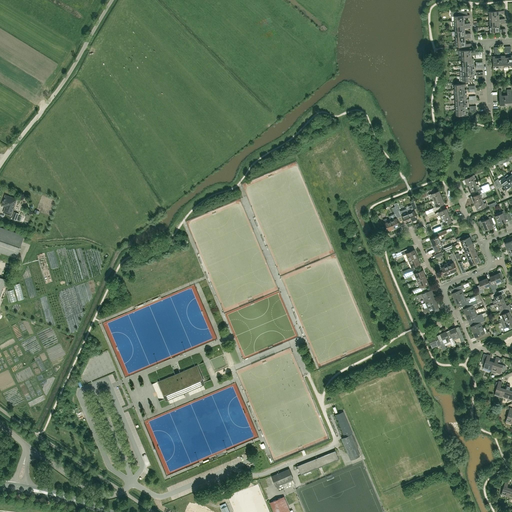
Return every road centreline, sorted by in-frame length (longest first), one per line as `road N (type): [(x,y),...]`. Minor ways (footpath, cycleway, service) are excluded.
road 1 (unclassified): [(0,164),(111,0)]
road 2 (unclassified): [(131,483),(115,495),(93,494),(30,448)]
